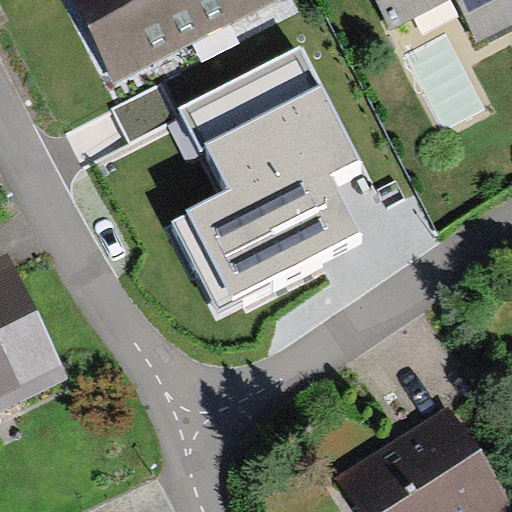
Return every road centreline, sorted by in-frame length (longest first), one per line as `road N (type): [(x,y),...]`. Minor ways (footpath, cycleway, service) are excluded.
road 1 (residential): [(187,436),(0,89)]
road 2 (residential): [(511,213),(187,436)]
